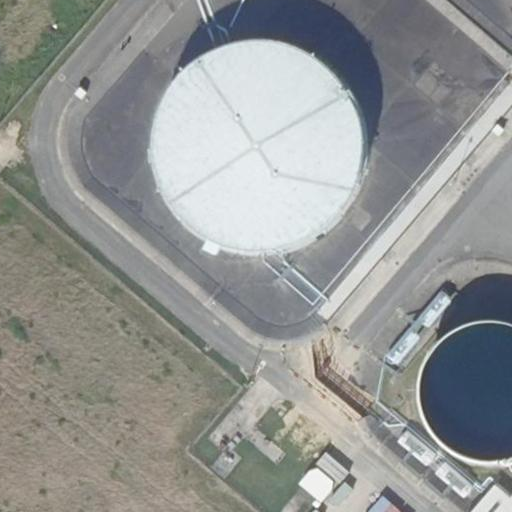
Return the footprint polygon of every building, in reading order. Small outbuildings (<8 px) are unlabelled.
[(329,71),(305,54),(277,45),(256,44),(232,49),(226,50),(220,52),(217,53),(200,62),(184,76),(170,93),(158,120),(155,141),(155,163),(158,178),(174,210),(200,236),(234,250),(256,253),(264,253),(270,252),(282,251),(285,250),(305,243),(324,231),(344,210),(358,184),(364,149),(358,113),(344,87),(329,71)] [(429,327),(453,299),(442,289),(417,317),(426,325),(429,327)] [(511,327),(508,326),(493,324),(479,325),(456,333),(444,342),(431,357),(422,379),(421,390),(421,399),(425,418),(431,431),(444,446),(460,457),(479,464),(498,464),(508,461),(511,460),(511,327)] [(397,365),(422,336),(419,334),(411,327),(386,355),(387,355),(397,365)] [(437,455),(408,430),(398,442),(427,466),(437,455)] [(474,486),(445,462),(436,473),(464,497),(474,486)] [(511,511),(511,499),(511,500),(495,487),(473,511),(511,511)] [(384,511),(392,503),(383,496),(368,511),(384,511)]
